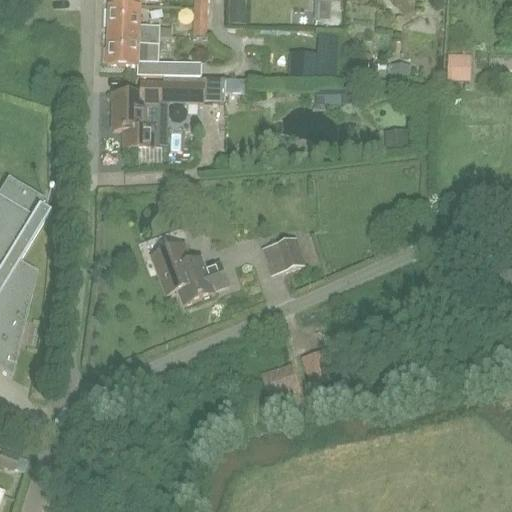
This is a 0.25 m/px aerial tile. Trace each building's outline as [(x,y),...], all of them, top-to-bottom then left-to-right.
[(205,0),(194,0),(194,11),(208,12),(208,0),(205,0)] [(228,25),(247,25),(248,0),(228,0),(228,25)] [(331,18),(331,2),(316,2),(315,18),(331,18)] [(109,36),(159,39),(160,29),(140,29),(140,9),(110,8),(109,36)] [(206,41),(208,12),(194,11),(192,41),(206,41)] [(201,66),(159,65),(159,39),(109,36),(107,68),(137,69),(137,78),(201,79),(201,66)] [(472,82),(472,55),(448,55),(448,82),(472,82)] [(290,80),(316,81),(317,58),(291,56),(290,68),(290,80)] [(317,58),(316,81),(337,82),(338,58),(317,58)] [(113,99),(112,135),(123,136),(123,153),(152,154),(152,136),(144,136),(145,113),(145,109),(158,109),(158,105),(204,106),(204,89),(163,88),(141,87),(141,99),(113,99)] [(315,92),(316,108),(341,107),(340,92),(315,92)] [(408,133),(384,135),(386,157),(410,155),(408,133)] [(0,275),(9,282),(19,266),(48,219),(40,214),(45,205),(8,181),(2,191),(0,193),(0,275)] [(305,270),(303,262),(297,242),(261,253),(271,281),(305,270)] [(168,300),(178,296),(184,311),(215,299),(213,296),(228,290),(220,269),(205,274),(201,264),(190,268),(183,250),(153,261),(160,280),(158,281),(161,290),(163,289),(168,300)] [(36,277),(19,266),(9,282),(0,275),(0,375),(11,382),(19,350),(25,322),(36,277)] [(310,388),(335,381),(327,352),(302,359),(310,388)] [(301,394),(291,367),(260,378),(270,405),(283,400),(301,394)] [(3,455),(0,461),(0,470),(12,476),(13,474),(18,461),(3,455)]
